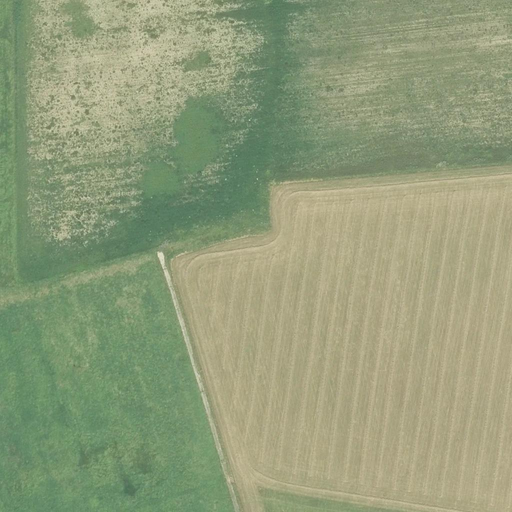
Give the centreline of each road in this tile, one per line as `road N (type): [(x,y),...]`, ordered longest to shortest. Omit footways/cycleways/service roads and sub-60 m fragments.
road 1 (unknown): [(511,103),(0,205)]
road 2 (track): [(162,250),(236,511)]
